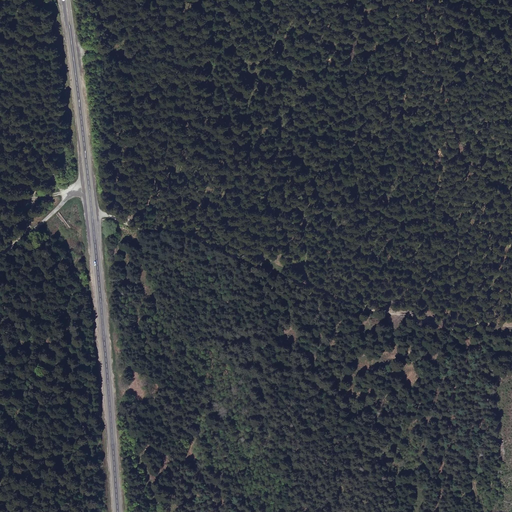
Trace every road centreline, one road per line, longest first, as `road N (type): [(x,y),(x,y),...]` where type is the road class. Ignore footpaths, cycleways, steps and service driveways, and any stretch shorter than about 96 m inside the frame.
road 1 (secondary): [(66,0),(118,511)]
road 2 (track): [(91,207),(223,245),(294,281),(409,316),(511,323)]
road 3 (track): [(0,84),(22,148),(67,197)]
